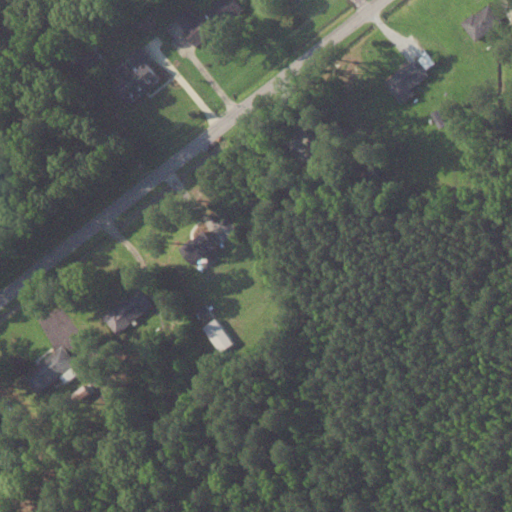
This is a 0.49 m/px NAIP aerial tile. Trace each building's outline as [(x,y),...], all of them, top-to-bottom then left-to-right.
[(198,45),(244,8),(238,0),(222,0),(199,18),(189,6),(175,17),(198,45)] [(464,23),(477,41),(504,21),(490,3),(464,23)] [(161,77),(150,64),(154,62),(142,47),(114,69),(123,79),(114,86),(129,104),(161,77)] [(431,74),(418,57),(386,82),(403,103),(416,94),(412,89),(431,74)] [(319,160),(343,145),(331,128),(308,144),(319,160)] [(194,264),(219,246),(208,229),(182,247),(194,264)] [(104,316),(117,333),(155,305),(142,287),(104,316)] [(205,327),(223,353),(235,344),(218,318),(205,327)] [(80,375),(74,366),(77,364),(66,346),(24,373),(37,393),(63,377),(67,383),(80,375)] [(0,459),(5,456),(0,450),(0,439),(8,434),(0,423),(0,459)]
